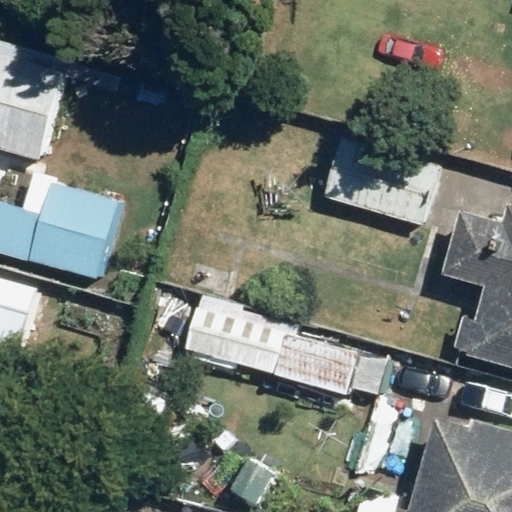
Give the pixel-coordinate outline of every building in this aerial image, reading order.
[(511,0),(471,0),(484,64),(511,58),(511,0)] [(83,68),(3,44),(0,56),(0,137),(58,155),(83,68)] [(340,143),(322,203),(423,234),(441,174),(340,143)] [(48,215),(2,199),(0,205),(0,250),(109,289),(140,203),(62,175),(48,215)] [(451,364),(511,378),(511,215),(505,213),(501,230),(458,220),(442,288),(483,298),(475,327),(461,323),(451,364)] [(45,282),(0,269),(0,346),(26,353),(45,282)] [(399,351),(211,292),(195,346),(383,404),(399,351)] [(471,440),(433,430),(411,511),(511,511),(511,441),(473,431),(471,440)]
